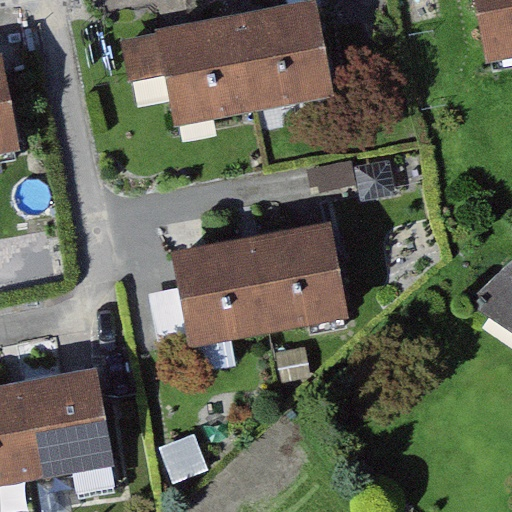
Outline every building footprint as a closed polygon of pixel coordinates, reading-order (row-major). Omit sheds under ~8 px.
[(326,0),(295,0),(173,27),(195,128),(348,94),(326,0)] [(511,0),(502,0),(511,52),(511,0)] [(123,24),(139,114),(176,108),(160,17),(123,24)] [(24,33),(0,36),(0,154),(43,148),(24,33)] [(339,227),(193,243),(204,337),(350,320),(339,227)] [(511,288),(503,297),(511,306),(511,288)] [(106,372),(0,387),(0,476),(119,459),(106,372)]
